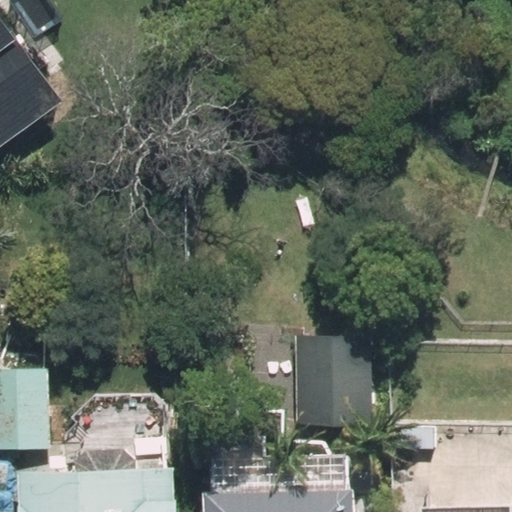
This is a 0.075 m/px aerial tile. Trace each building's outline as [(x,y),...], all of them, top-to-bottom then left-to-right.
[(0,157),(68,107),(0,11),(0,157)] [(297,338),(298,430),(367,429),(366,337),(297,338)] [(0,452),(51,452),(50,373),(0,374),(0,452)] [(179,511),(178,473),(20,477),(21,511),(179,511)] [(364,511),(365,499),(211,495),(210,511),(364,511)]
